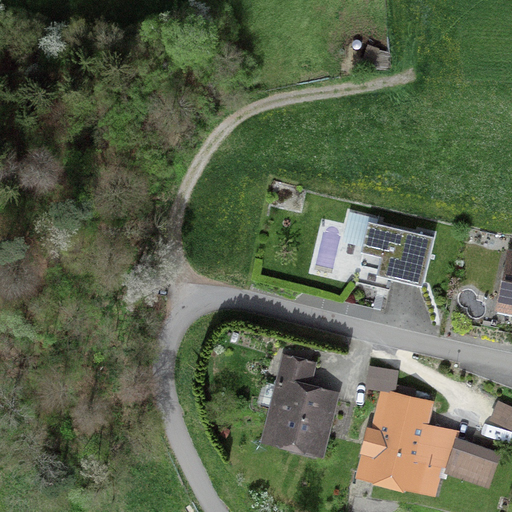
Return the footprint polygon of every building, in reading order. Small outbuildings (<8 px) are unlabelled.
[(371,270),(417,282),(430,235),(366,218),(358,249),(376,253),(371,270)] [(511,246),(503,245),(489,308),(511,313),(511,246)] [(308,358),(280,351),(256,439),(317,455),(335,385),(303,376),(308,358)] [(375,457),(369,481),(432,495),(447,426),(421,420),(427,395),(389,387),(381,425),(362,421),(355,452),(375,457)] [(511,403),(497,399),(491,420),(511,425),(511,403)] [(494,451),(452,437),(441,471),(483,485),(494,451)]
